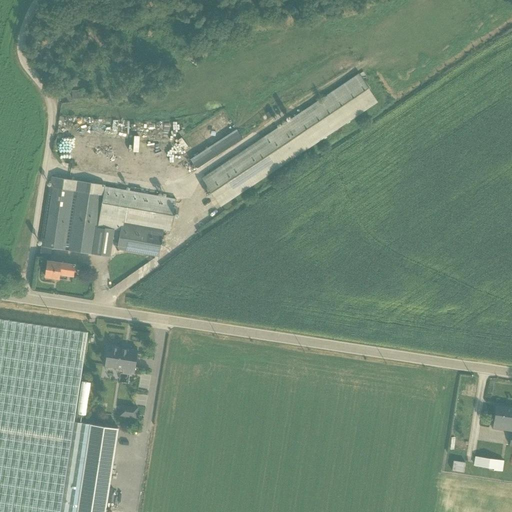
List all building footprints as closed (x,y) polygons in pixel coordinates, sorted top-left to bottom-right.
[(218,199),(373,97),(357,74),(203,176),(218,199)] [(88,100),(88,92),(76,92),(76,100),(88,100)] [(88,128),(98,128),(99,120),(89,119),(88,128)] [(190,153),(198,165),(237,141),(230,129),(190,153)] [(49,171),(38,235),(108,247),(112,223),(123,225),(121,242),(154,248),(158,224),(165,225),(171,191),(49,171)] [(71,260),(39,259),(38,279),(51,280),(52,270),(70,271),(71,260)] [(86,331),(0,318),(0,511),(77,511),(90,422),(73,419),(86,331)] [(139,354),(104,347),(98,378),(117,382),(119,375),(136,377),(139,354)] [(90,417),(94,384),(86,383),(82,417),(90,417)] [(511,408),(490,406),(488,425),(511,427),(511,408)] [(124,420),(140,419),(140,407),(124,408),(124,420)] [(90,422),(77,511),(107,511),(121,426),(90,422)] [(449,445),(437,511),(455,511),(466,448),(449,445)] [(492,511),(501,454),(476,450),(465,511),(492,511)] [(511,511),(511,455),(501,511),(511,511)]
